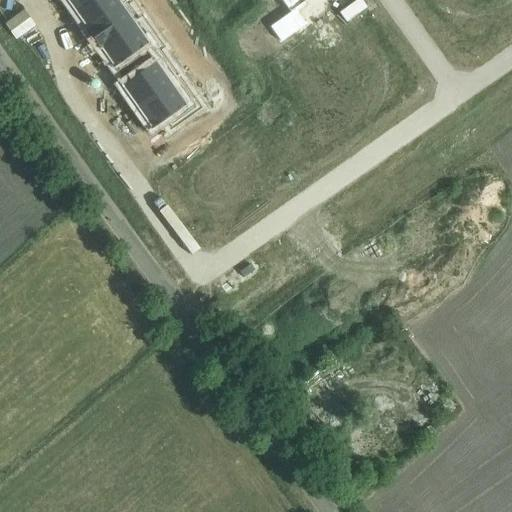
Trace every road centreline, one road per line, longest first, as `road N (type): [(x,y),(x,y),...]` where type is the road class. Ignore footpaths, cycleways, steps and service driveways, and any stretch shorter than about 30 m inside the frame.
road 1 (residential): [(28,0),(63,52),(69,84),(200,273),(456,94)]
road 2 (unclassified): [(327,511),(0,64)]
